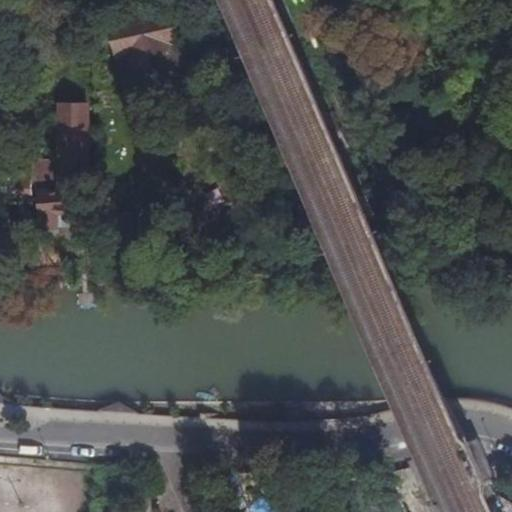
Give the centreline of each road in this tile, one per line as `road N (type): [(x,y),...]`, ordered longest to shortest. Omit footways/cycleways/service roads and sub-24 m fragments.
road 1 (residential): [(511,429),(490,421),(323,438),(153,436)]
road 2 (residential): [(153,436),(0,423)]
